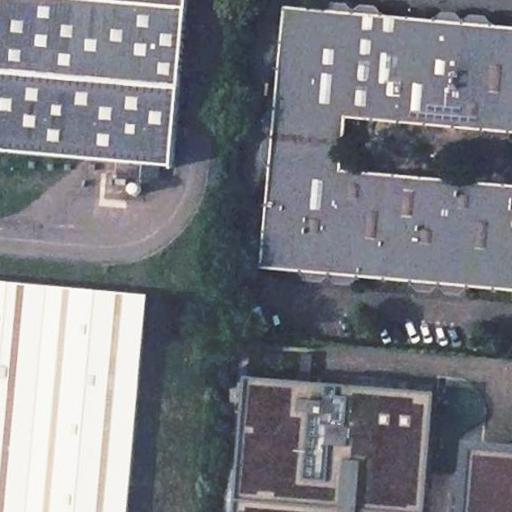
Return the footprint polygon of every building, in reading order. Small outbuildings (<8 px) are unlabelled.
[(0,0),(0,150),(175,166),(190,0),(0,0)] [(511,24),(286,3),(262,267),(511,288),(511,24)] [(0,511),(127,511),(148,296),(0,281),(0,511)] [(428,511),(438,393),(247,378),(235,511),(428,511)] [(511,511),(511,446),(470,443),(464,511),(511,511)]
